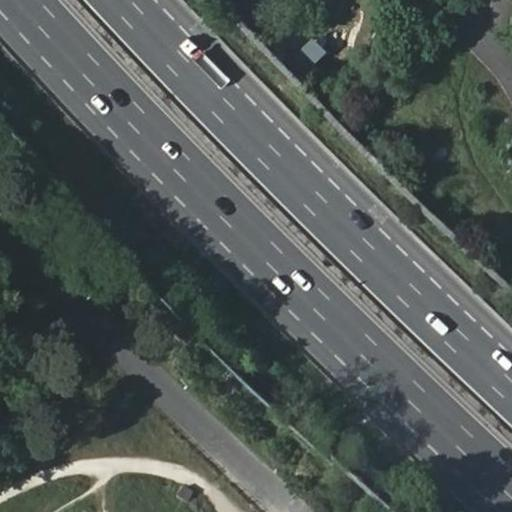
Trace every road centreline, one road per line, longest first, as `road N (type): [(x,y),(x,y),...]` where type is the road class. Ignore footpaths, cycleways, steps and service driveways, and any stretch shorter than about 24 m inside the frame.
road 1 (motorway): [(27,0),(292,275),(511,480)]
road 2 (motorway): [(511,389),(120,0)]
road 3 (residential): [(304,511),(0,229)]
